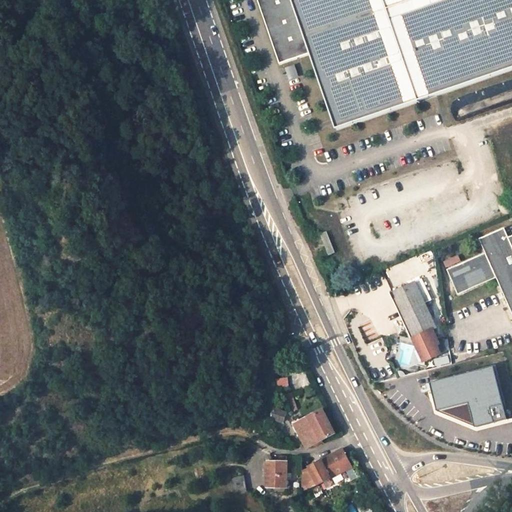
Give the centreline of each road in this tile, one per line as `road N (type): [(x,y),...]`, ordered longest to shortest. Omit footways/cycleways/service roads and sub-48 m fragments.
road 1 (primary): [(371,426),(305,306),(193,0)]
road 2 (track): [(255,441),(228,430),(0,499)]
road 3 (unclassified): [(371,426),(307,453),(255,441)]
road 4 (secondary): [(511,466),(436,456),(393,467)]
